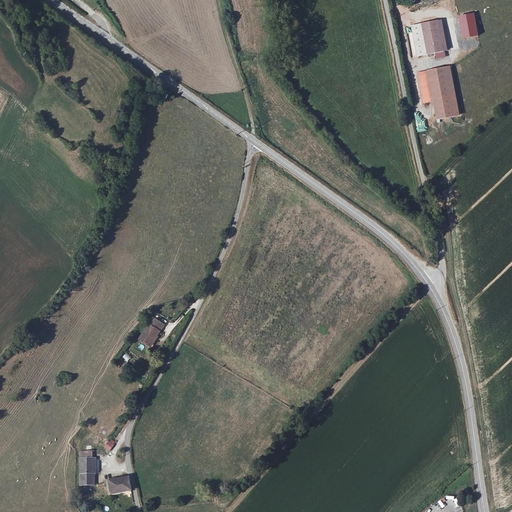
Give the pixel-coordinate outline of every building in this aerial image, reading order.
[(459,16),(463,38),(477,35),(473,13),(459,16)] [(447,51),(441,20),(411,25),(417,56),(435,53),(444,51),(447,51)] [(433,100),(437,119),(460,115),(450,66),(418,72),(424,102),(433,100)] [(132,322),(117,316),(107,339),(122,345),(132,322)] [(152,347),(165,323),(152,316),(138,340),(152,347)] [(122,359),(127,362),(131,356),(125,353),(122,359)] [(98,452),(103,456),(110,447),(106,445),(104,448),(101,446),(98,452)] [(79,453),(79,487),(93,487),(93,453),(79,453)] [(130,491),(128,478),(109,481),(110,494),(130,491)]
